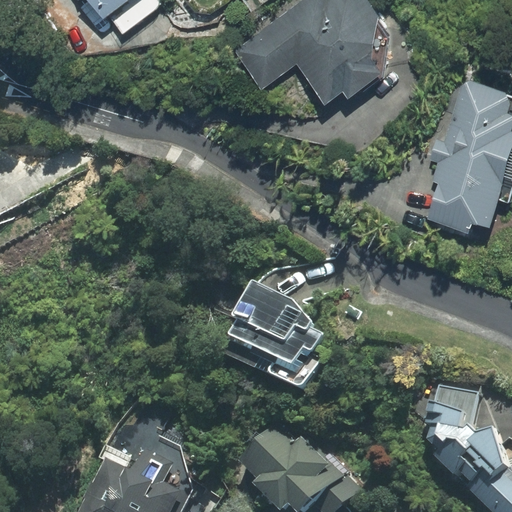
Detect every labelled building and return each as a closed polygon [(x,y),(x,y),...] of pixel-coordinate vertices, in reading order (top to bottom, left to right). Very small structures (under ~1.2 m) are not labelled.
[(103,0),(130,32),(167,0),(103,0)] [(378,60),(384,13),(373,0),(301,0),(240,50),(271,89),(301,64),(330,101),(345,89),(355,100),(388,73),(378,60)] [(427,162),(443,167),(429,219),(474,232),(477,222),(495,227),(504,197),(511,198),(511,91),(451,74),(427,162)] [(334,347),(304,312),(258,291),(227,361),(311,399),(334,347)] [(433,447),(438,464),(488,511),(511,511),(511,443),(498,429),(484,443),(475,434),(479,392),(442,388),(439,409),(430,408),(427,431),(435,432),(433,447)] [(307,451),(282,426),(240,468),(259,487),(245,501),(256,511),(351,511),(368,496),(315,443),(307,451)] [(113,480),(94,511),(188,511),(195,502),(167,486),(175,473),(153,460),(147,471),(139,467),(127,488),(113,480)]
